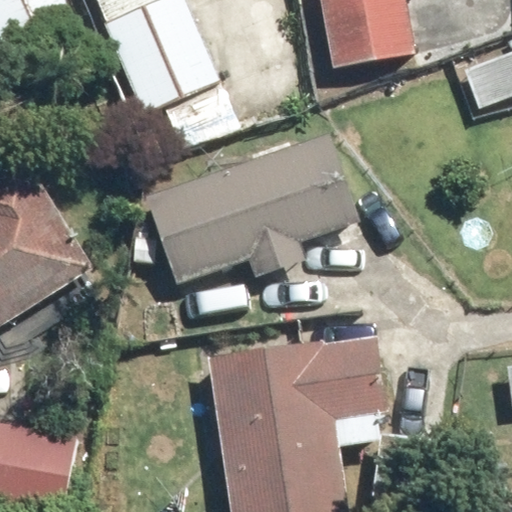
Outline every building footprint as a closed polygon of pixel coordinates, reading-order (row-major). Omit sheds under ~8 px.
[(69,0),(0,0),(0,13),(33,80),(95,49),(69,0)] [(153,0),(104,25),(147,109),(220,71),(183,0),(153,0)] [(407,0),(323,0),(331,57),(413,47),(407,0)] [(511,52),(467,69),(484,115),(511,104),(511,52)] [(330,140),(149,193),(175,281),(356,227),(330,140)] [(34,185),(0,204),(0,328),(88,278),(34,185)] [(349,511),(335,419),(396,413),(389,351),(326,358),(324,344),(214,361),(237,511),(349,511)] [(53,511),(68,438),(0,424),(0,504),(39,511),(53,511)]
